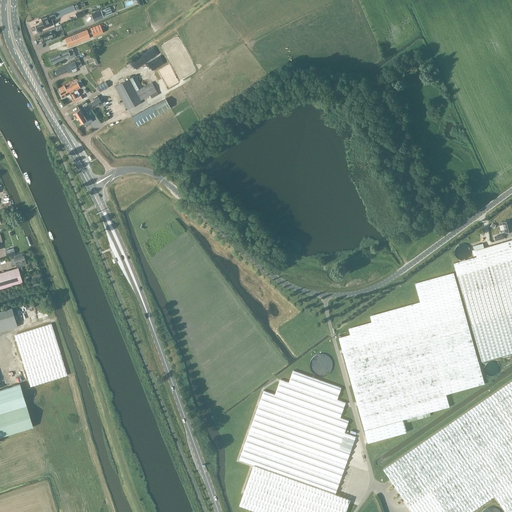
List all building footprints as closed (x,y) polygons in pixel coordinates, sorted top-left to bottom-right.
[(43,21),(43,23),(45,22),(44,21),(55,16),(56,16),(56,18),(58,17),(74,10),(73,6),(54,13),(41,18),(41,19),(42,22),(43,21)] [(110,7),(101,10),(101,9),(91,13),(94,21),(104,17),(112,13),(110,7)] [(58,19),(58,17),(56,18),(56,16),(55,16),(44,21),(45,22),(43,23),(35,26),(37,31),(58,23),(56,19),(58,19)] [(55,27),(52,28),(49,29),(50,31),(39,35),(39,36),(42,43),(52,39),(53,39),(52,38),(54,37),(52,31),(56,29),(55,27)] [(64,38),(67,46),(89,38),(86,30),(64,38)] [(52,64),(68,57),(69,59),(75,56),(74,54),(74,53),(72,48),(50,58),(52,64)] [(77,67),(74,62),(70,63),(63,67),(55,70),(57,76),(64,73),(77,67)] [(142,88),(135,75),(115,86),(128,110),(142,102),(141,100),(150,96),(151,98),(158,95),(152,83),(142,88)] [(74,83),(66,88),(70,94),(77,89),(84,86),(80,80),(74,83)] [(97,87),(100,91),(108,86),(106,82),(97,87)] [(70,94),(66,88),(64,86),(59,88),(60,91),(59,92),(62,98),(70,94)] [(102,103),(101,102),(97,96),(94,98),(92,99),(94,101),(90,103),(93,108),(101,103),(102,103)] [(165,98),(152,106),(131,117),(136,126),(157,115),(170,107),(165,98)] [(73,113),(76,119),(83,114),(80,109),(73,113)] [(83,114),(76,119),(80,124),(87,120),(83,114)] [(503,222),(506,232),(511,230),(511,226),(510,220),(503,222)] [(454,263),(471,324),(482,363),(511,354),(511,239),(484,248),(483,244),(474,246),(477,257),(454,263)] [(469,252),(469,250),(469,249),(468,248),(467,247),(466,245),(464,245),(462,244),(460,244),(459,245),(457,245),(456,246),(455,247),(455,248),(454,250),(454,251),(454,253),(454,254),(455,256),(455,257),(457,258),(458,259),(459,259),(461,259),(462,259),(463,259),(465,258),(466,258),(467,256),(468,255),(469,253),(469,252)] [(7,257),(15,254),(13,248),(5,251),(7,257)] [(17,268),(17,267),(26,265),(25,261),(23,253),(13,256),(16,265),(17,268)] [(17,267),(17,268),(0,272),(0,288),(22,282),(17,267)] [(485,384),(454,274),(415,284),(420,304),(370,318),(372,324),(348,331),(349,334),(338,337),(368,445),(407,434),(403,421),(449,408),(445,396),(485,384)] [(0,310),(0,332),(18,327),(12,307),(0,310)] [(30,387),(66,375),(51,323),(14,335),(30,387)] [(331,365),(331,364),(331,362),(331,360),(329,358),(328,356),(327,355),(324,354),(323,354),(320,354),(318,354),(316,355),(314,356),(313,357),(311,359),(310,361),(310,363),(310,364),(310,366),(311,368),(312,370),(313,372),(314,373),(316,374),(318,375),(320,375),(323,375),(325,374),(327,373),(328,372),(330,370),(331,368),(331,367),(331,365)] [(497,368),(496,366),(495,364),(494,363),(492,362),(491,362),(489,362),(488,362),(487,363),(486,363),(485,364),(484,366),(484,367),(484,368),(484,369),(484,370),(485,372),(485,373),(486,373),(487,374),(490,375),(491,375),(492,374),(493,374),(495,373),(495,372),(496,371),(497,369),(497,368)] [(280,379),(274,394),(263,390),(239,460),(254,465),(239,505),(258,511),(346,511),(350,500),(335,495),(356,437),(344,432),(348,421),(339,417),(344,405),(345,402),(336,399),(341,387),(292,369),(288,382),(280,379)] [(511,511),(511,380),(383,469),(412,511),(471,511),(495,496),(506,511),(511,511)] [(0,436),(33,427),(20,384),(2,389),(0,383),(0,436)] [(35,394),(35,393),(35,392),(34,390),(32,389),(31,388),(30,388),(28,388),(26,389),(25,391),(24,393),(25,395),(26,397),(27,398),(28,398),(29,399),(31,398),(33,397),(34,396),(35,394)]
